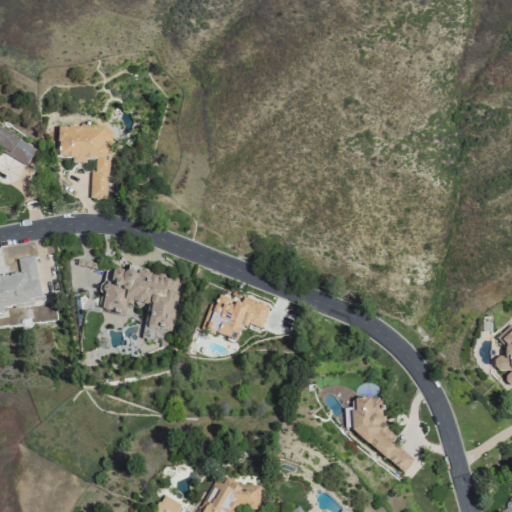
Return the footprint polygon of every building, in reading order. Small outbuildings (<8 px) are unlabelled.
[(106,199),(109,127),(56,125),(55,158),(70,159),(70,163),(85,163),(85,159),(91,159),(89,198),(106,199)] [(35,147),(0,127),(0,150),(25,164),(35,147)] [(0,312),(1,312),(0,306),(40,299),(33,256),(16,258),(19,273),(0,275),(0,312)] [(141,338),(153,340),(154,328),(168,330),(175,276),(126,269),(126,272),(106,269),(100,308),(123,312),(125,303),(145,306),(141,338)] [(235,340),(240,323),(260,329),(267,305),(241,297),(239,303),(216,296),(213,306),(207,304),(200,329),(235,340)] [(511,325),(510,324),(496,335),(494,337),(503,355),(492,360),(492,367),(497,372),(509,372),(501,379),(508,387),(511,386),(511,325)] [(412,461),(389,443),(394,437),(383,428),(379,428),(378,398),(353,399),(353,410),(349,415),(350,431),(402,473),(412,461)] [(234,511),(239,503),(251,510),(262,490),(246,482),(243,488),(218,474),(197,511),(234,511)] [(159,504),(154,502),(150,511),(175,511),(178,503),(161,497),(159,504)] [(511,511),(511,499),(498,507),(501,511),(511,511)]
